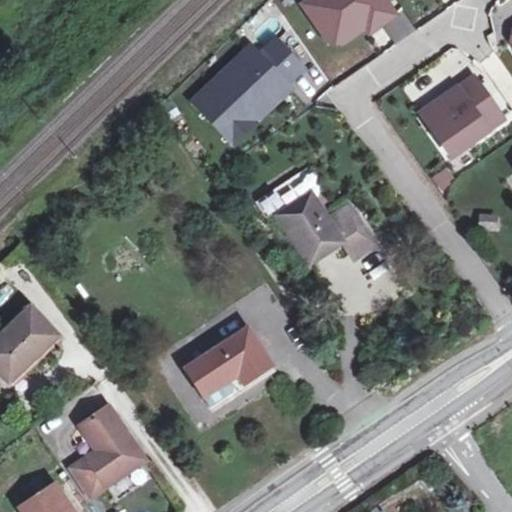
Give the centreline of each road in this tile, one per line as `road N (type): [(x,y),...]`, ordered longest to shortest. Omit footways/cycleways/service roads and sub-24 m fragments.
road 1 (unknown): [(511,312),(366,108),(375,83),(493,0)]
road 2 (unknown): [(36,261),(111,351),(200,511)]
road 3 (secondary): [(278,511),(418,414)]
road 4 (residential): [(509,511),(418,414)]
